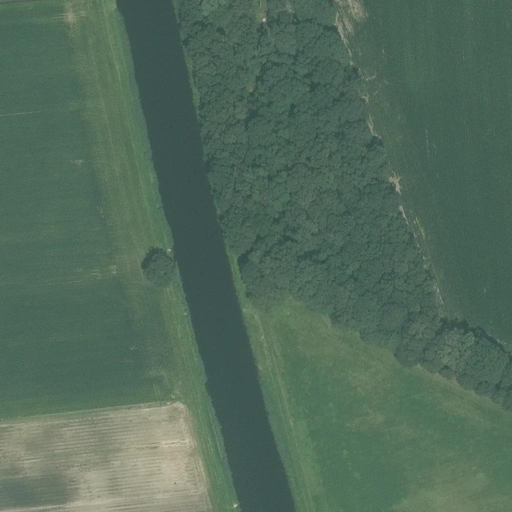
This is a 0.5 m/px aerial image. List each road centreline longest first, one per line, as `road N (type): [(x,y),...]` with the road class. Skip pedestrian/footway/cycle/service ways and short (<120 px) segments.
road 1 (track): [(307,511),(224,197),(186,0)]
road 2 (track): [(224,511),(146,209),(104,0)]
